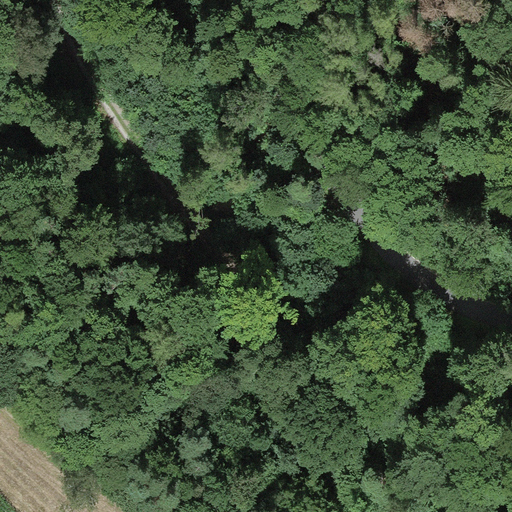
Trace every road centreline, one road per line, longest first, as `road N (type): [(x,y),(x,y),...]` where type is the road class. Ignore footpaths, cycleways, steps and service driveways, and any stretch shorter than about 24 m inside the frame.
road 1 (track): [(58,0),(67,36),(100,91),(214,245),(367,511)]
road 2 (residential): [(242,0),(364,228),(415,276),(469,310),(511,321)]
